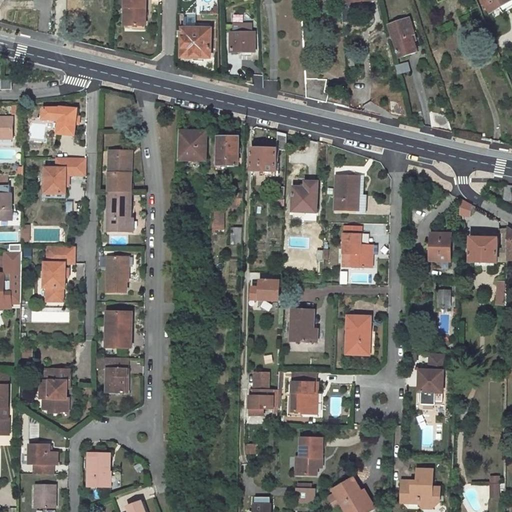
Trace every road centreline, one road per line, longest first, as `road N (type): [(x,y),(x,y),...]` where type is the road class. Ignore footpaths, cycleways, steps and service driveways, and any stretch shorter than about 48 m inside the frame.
road 1 (track): [(249,107),(241,454)]
road 2 (residential): [(148,429),(155,197),(147,83)]
road 3 (tertiary): [(147,83),(460,157)]
road 4 (residential): [(74,511),(75,443),(94,427),(133,436)]
